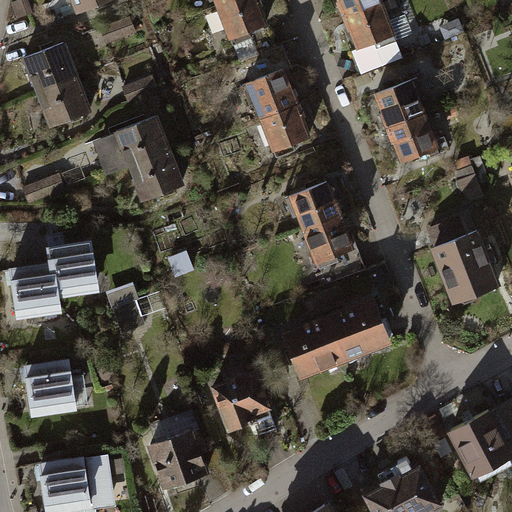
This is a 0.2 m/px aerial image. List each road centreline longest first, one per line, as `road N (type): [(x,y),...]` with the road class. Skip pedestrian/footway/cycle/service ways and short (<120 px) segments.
road 1 (residential): [(296,0),(446,383)]
road 2 (residential): [(236,511),(446,383)]
